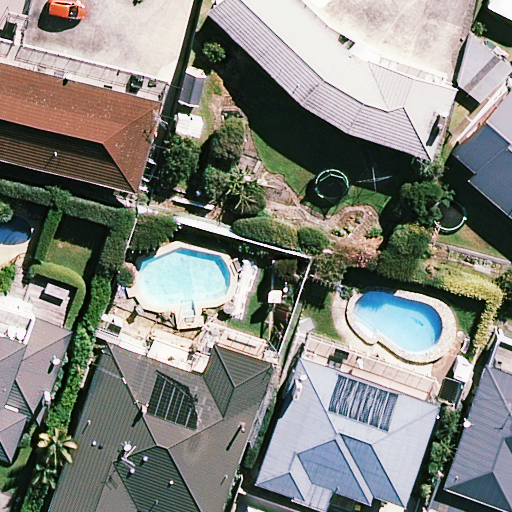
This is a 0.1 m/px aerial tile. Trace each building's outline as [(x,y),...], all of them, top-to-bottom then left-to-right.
[(344,48),(293,0),(218,0),(208,10),(290,87),(327,122),(424,155),(449,84),(344,48)] [(508,68),(484,51),(458,87),(482,104),(508,68)] [(156,97),(0,58),(0,156),(132,190),(156,97)] [(511,77),(448,148),(474,172),(468,179),(511,218),(511,77)] [(9,303),(0,299),(0,454),(4,456),(12,430),(34,437),(80,286),(20,268),(9,303)] [(159,322),(131,313),(120,345),(104,340),(47,511),(133,511),(135,507),(151,511),(216,511),(262,372),(154,336),(159,322)] [(511,341),(493,335),(429,511),(493,511),(496,505),(509,510),(511,502),(511,341)] [(334,351),(301,340),(254,483),(313,502),(309,511),(357,511),(365,490),(399,501),(432,401),(329,367),(334,351)]
